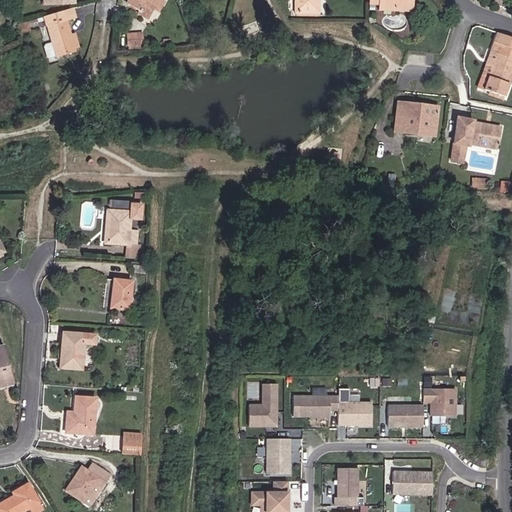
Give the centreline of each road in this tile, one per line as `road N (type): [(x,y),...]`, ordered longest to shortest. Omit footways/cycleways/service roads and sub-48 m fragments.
road 1 (residential): [(0,293),(20,287),(40,319),(30,435),(0,457)]
road 2 (residential): [(453,464),(428,446),(321,450),(309,470),(308,511)]
road 3 (unknown): [(18,157),(69,120),(90,84),(107,6)]
